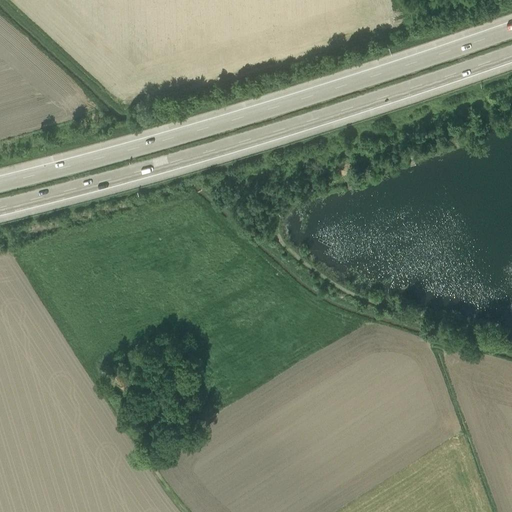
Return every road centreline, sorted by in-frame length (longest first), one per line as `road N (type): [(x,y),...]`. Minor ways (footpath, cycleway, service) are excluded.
road 1 (motorway): [(0,205),(305,120),(511,51)]
road 2 (motorway): [(511,27),(0,181)]
road 3 (track): [(79,354),(183,511)]
